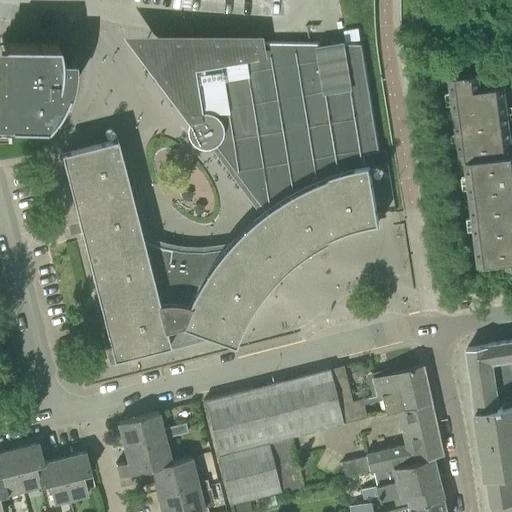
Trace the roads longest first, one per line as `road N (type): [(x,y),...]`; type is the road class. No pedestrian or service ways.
road 1 (residential): [(89,406),(436,324)]
road 2 (residential): [(436,324),(468,511)]
